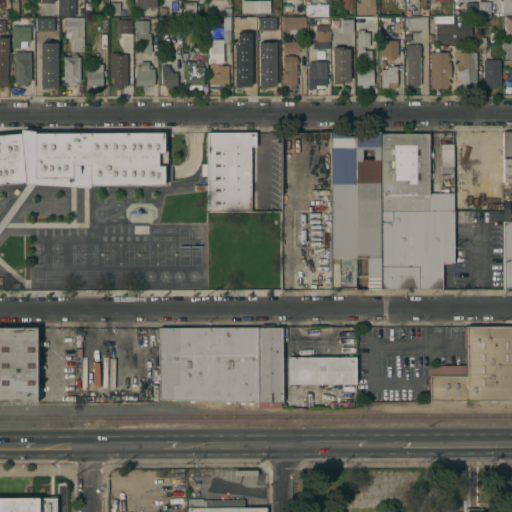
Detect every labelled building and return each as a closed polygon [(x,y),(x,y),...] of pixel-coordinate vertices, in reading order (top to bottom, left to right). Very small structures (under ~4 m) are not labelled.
[(74,0),(74,15),(59,14),(59,0),(74,0)] [(253,15),(253,12),(241,12),(241,0),(256,0),(256,15),(253,15)] [(256,0),(269,0),(269,10),(275,10),(275,8),(280,8),(280,15),(269,15),(269,12),(264,12),(264,15),(256,15),(256,0)] [(352,0),(352,8),(341,8),(341,0),(352,0)] [(360,0),(374,0),(374,14),(355,14),(355,2),(360,2),(360,0)] [(490,0),(490,14),(477,14),(477,1),(477,0),(490,0)] [(511,0),(511,14),(502,14),(502,0),(511,0)] [(119,14),(110,14),(110,1),(119,1),(119,14)] [(195,14),(183,14),(183,1),(195,1),(195,14)] [(477,14),(465,14),(465,1),(477,1),(477,14)] [(327,15),(305,15),(305,3),(327,2),(327,15)] [(305,28),(291,28),(291,29),(287,29),(287,28),(283,28),(283,29),(280,29),(280,16),(304,16),(305,28)] [(426,29),(407,29),(407,23),(403,23),(403,16),(426,16),(426,29)] [(30,40),(21,40),(19,42),(19,47),(11,47),(11,17),(29,17),(30,40)] [(52,17),(34,18),(34,31),(52,31),(52,17)] [(71,50),(71,37),(70,37),(70,32),(71,32),(71,28),(65,28),(65,17),(82,17),(82,35),(83,35),(83,50),(71,50)] [(235,32),(254,32),(255,17),(236,17),(235,32)] [(256,30),(274,30),(274,17),(256,17),(256,30)] [(352,30),(340,30),(340,18),(352,18),(352,30)] [(148,31),(147,31),(147,32),(150,32),(150,43),(151,43),(151,52),(143,52),(143,44),(135,44),(135,19),(148,19),(148,31)] [(174,33),(163,33),(164,20),(174,20),(174,33)] [(117,21),(131,21),(131,33),(117,33),(117,21)] [(471,22),(471,40),(467,40),(467,42),(463,42),(463,40),(461,40),(461,42),(444,42),(444,40),(442,40),(442,41),(438,41),(438,40),(435,40),(435,22),(471,22)] [(328,29),(329,29),(329,40),(328,40),(328,47),(316,47),(316,41),(315,41),(315,29),(316,29),(315,24),(328,24),(328,29)] [(230,41),(223,42),(222,29),(230,29),(230,41)] [(356,29),(364,29),(364,31),(369,31),(369,45),(363,45),(363,49),(370,49),(371,58),(363,58),(363,61),(356,61),(356,48),(355,48),(355,44),(356,44),(356,43),(355,43),(355,37),(356,37),(356,29)] [(486,49),(478,50),(477,36),(485,36),(486,49)] [(282,40),(298,40),(298,43),(300,43),(300,49),(298,49),(298,52),(282,52),(282,40)] [(380,56),(380,40),(397,40),(397,57),(396,57),(396,86),(395,86),(395,88),(380,88),(380,56)] [(511,60),(511,66),(503,66),(503,59),(510,59),(510,57),(505,57),(505,49),(502,49),(502,42),(511,42),(511,60)] [(419,84),(416,84),(416,86),(411,86),(411,84),(406,84),(406,82),(405,82),(405,77),(406,77),(406,44),(415,44),(415,43),(419,43),(419,84)] [(348,79),(349,79),(349,81),(332,82),(331,46),(341,46),(341,48),(348,48),(348,79)] [(30,81),(27,81),(27,84),(14,84),(13,60),(10,60),(10,52),(13,52),(13,51),(30,51),(30,81)] [(447,55),(449,55),(449,59),(447,59),(447,66),(449,66),(448,70),(447,70),(447,73),(449,73),(449,77),(447,77),(447,79),(449,79),(449,83),(447,83),(447,88),(429,87),(430,51),(447,51),(447,55)] [(475,51),(476,89),(461,89),(461,87),(458,87),(458,83),(456,83),(456,79),(458,79),(457,51),(475,51)] [(55,84),(45,84),(45,81),(38,81),(38,56),(40,56),(40,53),(50,53),(50,55),(55,55),(55,84)] [(79,81),(76,81),(76,84),(66,84),(66,81),(63,81),(63,56),(71,56),(71,53),(76,53),(76,56),(79,56),(79,81)] [(126,85),(120,85),(120,88),(115,88),(115,85),(112,85),(112,77),(108,77),(108,66),(109,66),(109,54),(126,54),(126,85)] [(295,58),(298,58),(298,62),(295,62),(295,84),(284,84),(284,76),(281,76),(281,56),(295,55),(295,58)] [(274,56),(274,84),(269,84),(269,87),(264,86),(264,84),(257,84),(257,71),(258,71),(259,56),(274,56)] [(500,86),(483,87),(482,59),(499,58),(500,86)] [(203,84),(184,84),(184,78),(182,78),(182,61),(195,61),(195,65),(196,65),(196,59),(202,59),(202,65),(203,65),(203,84)] [(154,84),(147,84),(147,87),(141,87),(141,85),(135,85),(135,72),(136,72),(136,65),(140,65),(140,61),(148,61),(148,64),(151,64),(151,67),(153,67),(154,84)] [(227,84),(221,84),(221,87),(215,87),(215,84),(208,84),(208,72),(209,72),(209,61),(221,61),(221,64),(228,64),(227,84)] [(325,84),(324,84),(324,87),(315,87),(307,87),(307,71),(307,65),(308,62),(314,62),(314,61),(325,61),(325,71),(325,84)] [(102,85),(96,85),(96,88),(91,88),(91,85),(86,85),(86,71),(87,71),(88,63),(102,63),(102,85)] [(367,83),(367,87),(361,87),(361,83),(356,84),(356,68),(366,68),(366,64),(371,63),(371,68),(372,68),(372,83),(367,83)] [(177,84),(170,84),(170,87),(165,87),(165,84),(161,84),(161,64),(168,64),(168,68),(171,68),(171,72),(176,71),(177,84)] [(252,84),(247,84),(247,87),(238,87),(238,84),(233,84),(233,64),(252,64),(252,84)] [(162,153),(156,153),(156,165),(162,165),(162,185),(88,185),(88,188),(29,184),(23,184),(23,182),(0,184),(0,134),(19,133),(18,129),(32,131),(32,133),(162,132),(162,153)] [(511,158),(502,158),(502,132),(511,131),(511,158)] [(254,132),(254,145),(250,145),(250,210),(207,209),(207,132),(254,132)] [(380,210),(380,132),(428,132),(428,210),(380,210)] [(452,172),(440,172),(440,143),(452,143),(452,172)] [(355,211),(355,184),(355,145),(378,146),(379,210),(355,211)] [(280,186),(268,186),(268,149),(280,149),(280,186)] [(511,184),(503,185),(503,183),(505,183),(505,180),(502,180),(502,158),(511,158),(511,184)] [(355,276),(354,276),(354,286),(330,286),(330,195),(338,195),(338,193),(331,193),(331,184),(355,184),(355,211),(355,276)] [(379,288),(366,288),(366,277),(367,277),(367,276),(355,276),(355,211),(379,210),(379,288)] [(428,211),(453,210),(453,236),(453,262),(450,262),(450,264),(441,264),(441,288),(381,288),(380,210),(428,210),(428,211)] [(511,287),(503,288),(503,219),(511,219),(511,287)] [(511,399),(428,399),(428,364),(465,364),(465,326),(511,326),(511,399)] [(35,401),(0,401),(0,327),(35,327),(35,401)] [(256,327),(257,401),(158,398),(158,327),(256,327)] [(280,327),(281,401),(257,401),(256,327),(280,327)] [(355,384),(288,383),(288,356),(355,355),(355,384)] [(0,511),(0,497),(36,497),(36,511),(0,511)] [(187,511),(187,497),(202,497),(202,499),(243,499),(243,506),(265,506),(265,511),(187,511)]
